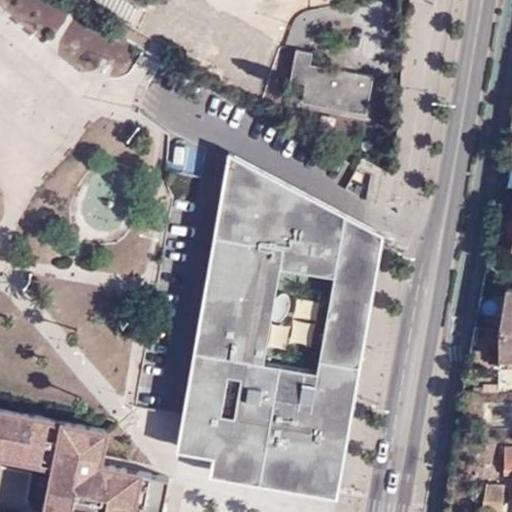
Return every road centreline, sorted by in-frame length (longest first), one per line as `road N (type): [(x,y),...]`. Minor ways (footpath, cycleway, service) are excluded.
road 1 (secondary): [(389,511),(482,0)]
road 2 (residential): [(452,0),(414,214),(405,226),(160,100)]
